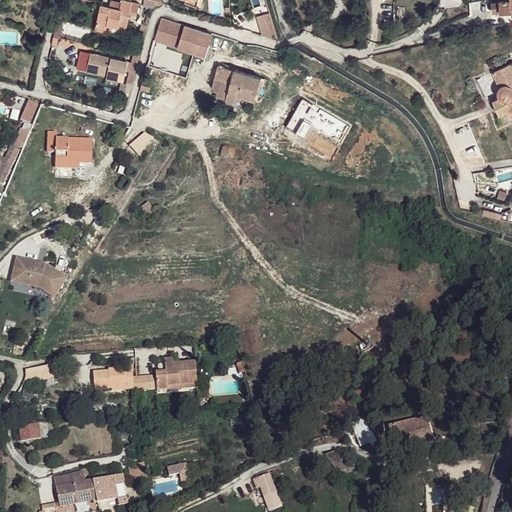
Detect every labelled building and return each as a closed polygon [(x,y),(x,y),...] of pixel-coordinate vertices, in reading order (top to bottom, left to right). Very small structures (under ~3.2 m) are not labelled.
[(511,0),(510,0),(500,1),(500,2),(501,12),(511,10),(511,0)] [(138,13),(140,4),(123,1),(122,4),(121,10),(111,8),(102,6),(97,26),(108,28),(108,25),(128,29),(132,11),(138,13)] [(122,4),(112,1),(111,8),(121,10),(122,4)] [(500,2),(492,2),(493,12),(501,12),(500,2)] [(270,12),(257,16),(264,39),(277,36),(270,12)] [(211,32),(160,17),(154,39),(204,54),(211,32)] [(57,21),(54,37),(57,38),(60,39),(64,22),(57,21)] [(148,26),(142,24),(138,43),(143,44),(148,26)] [(90,53),(88,64),(94,65),(92,71),(107,74),(106,77),(123,81),(128,61),(90,53)] [(140,56),(134,54),(127,82),(133,84),(140,56)] [(313,61),(307,58),(302,65),(317,74),(322,65),(314,60),(313,61)] [(511,63),(492,73),(499,88),(500,87),(502,86),(504,85),(506,86),(508,86),(510,88),(511,89),(511,91),(511,94),(511,95),(510,97),(509,99),(507,100),(505,100),(503,100),(501,100),(498,98),(492,101),(499,116),(505,113),(509,120),(511,118),(511,63)] [(243,73),(219,65),(213,88),(215,90),(218,91),(217,97),(225,98),(225,99),(235,101),(237,95),(236,95),(243,73)] [(255,100),(261,78),(243,73),(236,95),(237,95),(255,100)] [(143,79),(140,89),(149,91),(151,82),(143,79)] [(497,90),(497,92),(497,94),(497,96),(498,98),(501,100),(503,100),(505,100),(507,100),(509,99),(510,97),(511,95),(511,94),(511,91),(511,89),(510,88),(508,86),(506,86),(504,85),(502,86),(500,87),(499,88),(497,90)] [(31,107),(28,115),(30,116),(30,114),(35,115),(37,108),(31,107)] [(22,149),(31,125),(25,124),(22,130),(21,130),(14,147),(19,148),(22,149)] [(55,153),(55,163),(79,164),(92,164),(92,140),(56,139),(57,132),(49,132),(47,153),(55,153)] [(223,147),(221,156),(233,159),(236,150),(223,147)] [(16,156),(18,151),(11,148),(10,148),(9,148),(7,152),(16,156)] [(240,161),(242,152),(236,150),(233,159),(240,161)] [(0,184),(3,186),(12,163),(6,160),(1,172),(0,172),(0,184)] [(91,227),(87,234),(92,237),(96,231),(91,227)] [(15,258),(11,279),(28,283),(30,275),(35,276),(40,278),(38,289),(53,299),(65,278),(44,265),(15,258)] [(28,283),(11,279),(10,282),(38,289),(40,278),(35,276),(30,275),(28,283)] [(144,377),(146,391),(158,389),(159,391),(168,390),(168,387),(182,386),(198,384),(196,362),(188,363),(188,368),(175,369),(174,364),(174,359),(166,360),(167,372),(157,373),(157,376),(144,377)] [(167,372),(166,360),(156,361),(157,373),(167,372)] [(95,373),(96,390),(113,390),(113,388),(126,387),(127,391),(135,390),(134,378),(133,366),(125,367),(125,369),(117,369),(110,370),(110,372),(108,371),(95,373)] [(54,367),(25,369),(26,382),(55,380),(54,367)] [(134,378),(135,390),(135,391),(146,391),(144,377),(134,378)] [(159,394),(199,391),(198,384),(182,386),(182,389),(168,390),(159,391),(159,394)] [(113,395),(127,394),(127,391),(126,387),(113,388),(113,390),(113,395)] [(425,417),(388,427),(394,449),(404,446),(403,444),(431,436),(428,425),(425,417)] [(364,437),(372,433),(366,419),(358,422),(364,437)] [(42,439),(40,424),(20,427),(22,442),(42,439)] [(364,437),(368,445),(375,442),(377,442),(373,433),(372,433),(364,437)] [(375,442),(368,445),(370,451),(378,448),(375,442)] [(187,463),(167,468),(169,478),(180,475),(182,483),(191,481),(187,463)] [(129,467),(132,482),(148,479),(145,464),(129,467)] [(258,471),(261,483),(275,480),(273,468),(258,471)] [(79,471),(55,476),(57,488),(61,507),(97,500),(98,503),(119,499),(116,486),(126,484),(124,474),(81,483),(79,471)] [(128,498),(119,499),(120,506),(129,504),(128,498)] [(57,507),(56,503),(43,506),(43,511),(57,511),(57,508),(57,507)]
